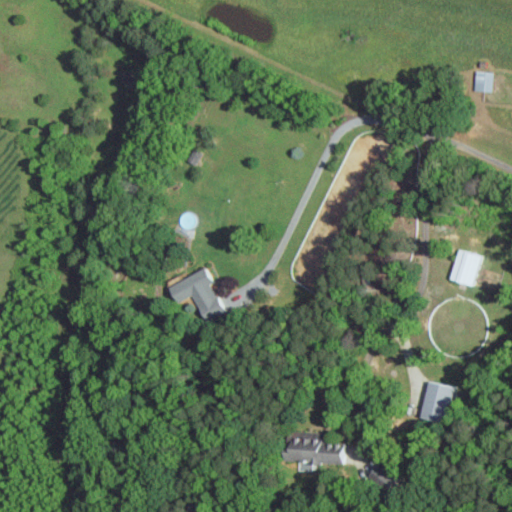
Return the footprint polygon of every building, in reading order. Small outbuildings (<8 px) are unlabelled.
[(473,90),(490,91),(491,71),(474,70),(473,90)] [(195,165),(202,153),(193,148),(186,160),(195,165)] [(470,285),(481,256),(457,248),(447,277),(470,285)] [(194,294),(207,321),(226,312),(212,283),(214,282),(207,267),(183,278),(182,276),(165,283),(175,304),(194,294)] [(418,416),(445,422),(453,386),(426,380),(418,416)] [(287,460),(299,460),(299,469),(313,469),(313,464),(346,464),(346,442),(329,442),(329,431),(296,431),(296,436),(287,436),(287,460)]
